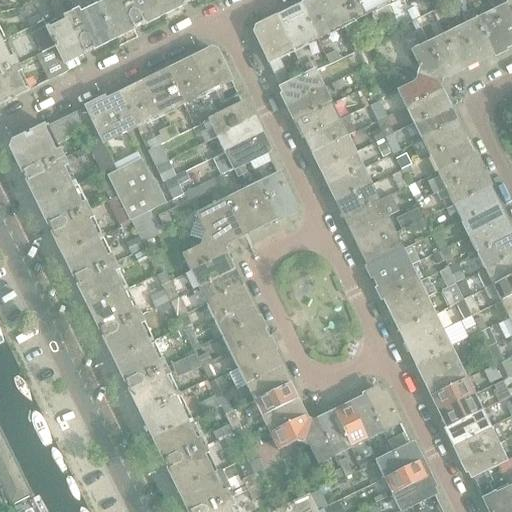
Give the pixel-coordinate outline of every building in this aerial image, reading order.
[(162,17),(154,0),(110,0),(96,7),(113,41),(162,17)] [(196,0),(154,0),(162,17),(196,0)] [(339,27),(326,0),(312,0),(300,6),(317,41),(329,35),(327,32),(339,27)] [(366,17),(357,0),(326,0),(339,27),(353,21),(354,23),(366,17)] [(388,3),(385,0),(357,0),(366,17),(376,12),(375,10),(388,3)] [(492,55),(475,21),(471,13),(469,8),(465,0),(457,0),(455,1),(467,25),(459,28),(476,62),(492,55)] [(478,4),(475,0),(465,0),(469,8),(478,4)] [(51,18),(42,1),(34,5),(39,14),(42,20),(43,22),(51,18)] [(511,13),(508,5),(492,12),(509,46),(511,44),(511,13)] [(317,41),(300,6),(277,17),(293,49),(305,43),(306,45),(317,41)] [(113,41),(96,7),(80,14),(78,11),(62,18),(64,23),(47,31),(55,47),(64,65),(113,41)] [(415,8),(406,12),(411,22),(420,18),(415,8)] [(438,9),(432,12),(436,22),(442,19),(438,9)] [(509,46),(492,12),(475,21),(492,55),(493,54),(495,56),(503,52),(502,50),(509,46)] [(39,14),(26,21),(30,27),(42,20),(39,14)] [(293,49),(277,17),(255,28),(253,34),(268,63),(267,63),(268,65),(282,58),(280,55),(293,49)] [(415,20),(411,22),(421,44),(426,42),(415,20)] [(45,27),(32,34),(41,53),(55,47),(47,31),(45,27)] [(476,62),(459,28),(444,36),(460,70),(476,62)] [(460,70),(444,36),(427,44),(426,45),(443,78),(443,79),(460,70)] [(0,105),(37,87),(32,78),(20,83),(16,75),(20,73),(12,57),(8,58),(0,43),(0,105)] [(423,46),(422,47),(408,54),(416,70),(414,76),(438,84),(439,79),(440,79),(443,78),(426,45),(423,46)] [(68,72),(64,65),(55,47),(41,53),(39,55),(51,80),(68,72)] [(376,63),(369,48),(368,47),(356,53),(364,68),(376,63)] [(214,89),(230,81),(216,52),(210,50),(190,60),(206,93),(205,93),(217,117),(242,104),(238,96),(221,104),(217,98),(218,97),(214,89)] [(340,60),(336,52),(325,57),(329,65),(340,60)] [(206,93),(190,60),(166,72),(183,107),(193,102),(192,100),(205,93),(206,93)] [(311,74),(306,65),(300,68),(304,77),(311,74)] [(283,67),(272,72),(280,90),(281,90),(291,84),(283,67)] [(183,107),(166,72),(143,83),(160,116),(171,110),(172,112),(183,107)] [(323,89),(314,72),(311,74),(304,77),(291,84),(281,90),(283,96),(281,97),(286,106),(288,104),(289,106),(323,89)] [(402,109),(438,92),(436,88),(438,84),(414,76),(411,85),(395,93),(402,109)] [(345,87),(341,80),(331,85),(334,92),(345,87)] [(160,116),(143,83),(120,95),(138,130),(148,124),(147,122),(160,116)] [(296,122),(331,105),(323,89),(289,106),(291,112),(289,113),(294,122),(296,121),(296,122)] [(448,109),(439,92),(439,91),(438,92),(402,109),(411,126),(448,109)] [(127,134),(138,130),(120,95),(104,102),(103,99),(84,109),(93,128),(94,127),(101,141),(103,146),(127,134)] [(387,118),(379,102),(369,107),(377,122),(387,118)] [(207,143),(250,121),(250,120),(252,119),(248,110),(246,112),(242,104),(217,117),(215,118),(206,122),(201,125),(205,131),(199,134),(204,144),(207,143)] [(304,137),(338,121),(331,105),(296,122),(299,128),(297,129),(301,138),(304,137)] [(72,188),(63,170),(67,168),(60,151),(55,153),(52,148),(83,133),(90,146),(88,147),(101,141),(94,127),(93,128),(84,109),(43,129),(11,144),(9,150),(36,205),(72,188)] [(419,142),(455,125),(448,109),(411,126),(419,142)] [(312,154),(347,137),(355,134),(355,133),(347,117),(338,121),(304,137),(312,154)] [(222,155),(258,136),(260,135),(256,127),(254,128),(250,121),(207,143),(214,158),(222,154),(222,155)] [(393,134),(390,128),(385,126),(383,127),(380,121),(376,123),(384,139),(393,134)] [(179,136),(173,125),(165,129),(171,140),(179,136)] [(427,158),(463,141),(455,125),(419,142),(427,158)] [(171,140),(165,129),(158,133),(163,144),(171,140)] [(384,139),(379,129),(371,133),(376,143),(384,139)] [(266,154),(266,152),(268,151),(264,143),(261,144),(258,136),(222,155),(230,171),(266,154)] [(320,171),(355,154),(347,137),(312,154),(320,171)] [(111,162),(103,146),(101,141),(88,147),(101,174),(104,172),(113,168),(112,166),(113,165),(111,162)] [(394,141),(387,144),(392,154),(399,151),(394,141)] [(435,174),(471,156),(463,141),(427,158),(435,174)] [(385,145),(378,149),(382,158),(390,154),(385,145)] [(168,162),(160,146),(147,152),(155,169),(168,162)] [(85,156),(82,150),(74,154),(77,160),(85,156)] [(166,204),(157,186),(155,183),(136,153),(113,165),(112,166),(113,168),(104,172),(106,177),(109,183),(117,197),(129,222),(146,214),(166,204)] [(328,187),(363,170),(355,154),(320,171),(328,187)] [(436,194),(479,173),(476,166),(478,165),(474,157),(472,158),(471,156),(435,174),(437,178),(427,183),(433,195),(436,194)] [(410,167),(406,160),(396,164),(400,172),(408,168),(410,167)] [(175,177),(168,162),(155,169),(162,184),(164,183),(175,177)] [(243,165),(233,170),(236,177),(246,172),(243,165)] [(412,174),(408,168),(400,172),(403,178),(412,174)] [(219,184),(235,176),(232,170),(216,178),(219,184)] [(343,199),(371,186),(363,170),(328,187),(336,203),(343,199)] [(178,187),(189,181),(185,172),(175,177),(164,183),(172,201),(183,196),(178,187)] [(407,188),(399,173),(391,177),(398,192),(407,188)] [(451,208),(488,190),(486,188),(488,186),(484,178),(482,179),(479,173),(436,194),(440,201),(446,198),(451,207),(451,208)] [(292,206),(279,179),(277,175),(260,184),(277,219),(278,221),(290,215),(287,209),(292,206)] [(204,192),(219,184),(216,178),(201,186),(204,192)] [(117,197),(109,183),(102,186),(109,201),(117,197)] [(277,219),(260,184),(243,192),(261,226),(277,219)] [(423,201),(414,185),(408,188),(416,204),(423,201)] [(188,202),(204,193),(204,192),(201,186),(184,194),(188,202)] [(344,219),(379,202),(371,186),(343,199),(336,203),(344,219)] [(97,240),(89,223),(94,220),(85,204),(80,206),(72,188),(36,205),(62,257),(97,240)] [(459,223),(495,205),(488,190),(451,208),(451,207),(445,210),(448,217),(454,214),(459,223)] [(261,226),(243,192),(227,200),(244,235),(261,226)] [(130,224),(129,222),(117,197),(109,201),(106,202),(119,227),(120,226),(121,228),(130,224)] [(387,218),(383,210),(392,206),(388,198),(379,202),(344,219),(352,235),(387,218)] [(244,235),(227,200),(194,216),(195,218),(189,236),(201,240),(223,248),(224,243),(228,242),(244,235)] [(466,238),(502,221),(495,205),(459,223),(466,238)] [(427,210),(421,213),(423,219),(430,216),(427,210)] [(158,236),(146,214),(129,222),(130,224),(131,223),(141,244),(158,236)] [(359,251),(394,234),(387,218),(352,235),(359,251)] [(474,255),(511,238),(502,221),(466,238),(474,255)] [(430,237),(425,225),(417,229),(422,240),(430,237)] [(444,238),(441,232),(432,237),(434,243),(444,238)] [(367,267),(408,247),(404,240),(398,243),(394,234),(359,251),(367,267)] [(143,250),(141,245),(138,238),(125,244),(131,256),(143,250)] [(482,271),(511,256),(511,240),(511,238),(474,255),(482,271)] [(119,273),(111,256),(106,258),(97,240),(62,257),(88,310),(122,293),(114,275),(119,273)] [(188,273),(224,256),(224,255),(223,256),(221,252),(223,248),(201,240),(199,247),(179,256),(188,273)] [(375,283),(418,263),(410,246),(408,247),(367,267),(368,268),(366,269),(370,278),(372,277),(375,283)] [(454,264),(446,249),(440,252),(444,261),(447,267),(454,264)] [(149,263),(144,251),(133,256),(139,268),(149,263)] [(444,261),(440,252),(432,256),(437,265),(444,261)] [(232,273),(224,256),(188,273),(196,289),(232,273)] [(484,291),(511,277),(511,256),(482,271),(476,275),(484,291)] [(384,300),(419,283),(426,280),(418,263),(375,283),(379,290),(376,291),(381,300),(383,298),(384,300)] [(464,280),(457,265),(448,268),(455,284),(464,280)] [(455,285),(447,269),(439,273),(446,288),(454,285),(455,285)] [(169,283),(164,273),(156,277),(161,287),(169,283)] [(204,305),(240,288),(232,273),(196,289),(204,305)] [(498,303),(511,296),(511,277),(484,291),(488,301),(495,297),(498,303)] [(471,295),(464,282),(457,286),(463,299),(471,295)] [(177,298),(169,283),(161,287),(169,302),(177,298)] [(392,316),(426,300),(419,283),(384,300),(392,316)] [(446,288),(441,291),(449,308),(454,305),(463,301),(455,285),(454,285),(446,288)] [(212,322),(248,305),(240,288),(204,305),(212,322)] [(168,303),(162,291),(148,298),(153,307),(148,309),(150,312),(156,309),(168,303)] [(140,317),(136,309),(132,311),(122,293),(88,310),(113,362),(148,344),(139,327),(144,325),(140,317)] [(506,320),(511,317),(511,296),(498,303),(506,320)] [(479,313),(471,297),(463,301),(470,317),(479,313)] [(188,314),(180,298),(169,303),(177,319),(188,314)] [(399,331),(434,314),(426,300),(392,316),(399,331)] [(470,317),(463,301),(454,305),(462,321),(470,317)] [(159,314),(171,309),(168,303),(156,309),(159,314)] [(219,338),(255,320),(248,305),(212,322),(219,338)] [(442,331),(434,314),(399,331),(407,348),(442,331)] [(192,327),(186,316),(178,320),(183,331),(192,327)] [(478,333),(471,318),(461,323),(465,331),(463,332),(466,339),(478,333)] [(487,329),(481,318),(473,322),(479,334),(487,329)] [(227,354),(264,337),(260,330),(263,329),(259,320),(256,321),(255,320),(219,338),(227,354)] [(489,329),(487,329),(479,334),(486,349),(495,345),(496,344),(489,329)] [(199,348),(191,331),(184,335),(192,351),(199,348)] [(415,365),(450,348),(442,331),(407,348),(415,365)] [(235,370),(272,353),(271,351),(273,350),(269,342),(267,343),(264,337),(227,354),(235,370)] [(170,378),(162,361),(157,363),(148,344),(113,362),(139,414),(173,396),(165,380),(170,378)] [(503,362),(495,345),(486,349),(495,366),(503,362)] [(423,381),(458,364),(450,348),(415,365),(423,381)] [(211,362),(207,353),(197,358),(201,367),(211,362)] [(243,387),(280,369),(272,353),(235,370),(236,371),(228,375),(236,391),(243,387)] [(195,355),(183,360),(188,374),(200,368),(196,359),(195,355)] [(511,376),(511,370),(507,360),(503,362),(495,366),(500,378),(502,382),(510,378),(511,376)] [(216,379),(209,364),(202,368),(209,382),(216,379)] [(431,397),(466,380),(458,364),(423,381),(431,397)] [(500,378),(495,366),(484,372),(489,383),(500,378)] [(251,403),(288,385),(280,369),(243,387),(251,403)] [(511,395),(511,382),(510,378),(502,382),(510,397),(511,395)] [(227,394),(219,379),(209,384),(215,396),(217,399),(224,395),(227,394)] [(438,412),(473,395),(466,380),(431,397),(438,412)] [(502,382),(493,386),(495,391),(500,401),(510,397),(502,382)] [(259,419),(295,401),(288,385),(251,403),(259,419)] [(397,421),(386,397),(384,394),(379,396),(376,390),(364,396),(365,398),(383,434),(400,425),(398,421),(397,421)] [(224,395),(217,399),(220,406),(225,416),(232,412),(224,395)] [(446,428),(481,411),(473,395),(438,412),(446,428)] [(187,424),(174,397),(173,396),(139,414),(152,441),(187,424)] [(220,406),(217,399),(215,396),(198,405),(203,415),(220,406)] [(383,434),(365,398),(349,406),(367,441),(383,434)] [(267,435),(303,418),(304,418),(295,401),(259,419),(267,435)] [(367,441),(349,406),(333,414),(350,449),(367,441)] [(455,445),(498,424),(489,407),(481,411),(446,428),(447,430),(445,431),(449,440),(452,439),(455,445)] [(241,428),(233,412),(232,412),(225,416),(233,432),(240,429),(241,428)] [(350,449),(333,414),(316,422),(317,423),(334,457),(343,453),(350,449)] [(301,445),(309,423),(304,422),(303,418),(267,435),(276,452),(295,443),(301,445)] [(334,457),(317,423),(313,425),(309,423),(301,445),(307,447),(316,465),(334,457)] [(212,474),(204,459),(208,456),(200,439),(196,441),(187,424),(152,441),(177,491),(212,474)] [(497,443),(505,439),(498,424),(455,445),(455,446),(453,447),(457,456),(459,455),(462,460),(497,443)] [(216,441),(232,433),(228,425),(212,433),(216,441)] [(248,445),(240,429),(233,432),(241,448),(248,445)] [(0,430),(0,494),(7,509),(32,497),(0,430)] [(418,462),(415,456),(417,455),(413,447),(410,448),(410,446),(404,433),(387,442),(393,454),(374,463),(382,480),(418,462)] [(235,442),(231,435),(224,438),(228,446),(235,442)] [(506,461),(497,443),(462,460),(463,462),(461,463),(465,472),(467,471),(471,478),(487,470),(506,461)] [(257,459),(249,445),(241,449),(249,463),(257,459)] [(371,466),(367,457),(357,462),(361,471),(371,466)] [(506,461),(498,465),(503,477),(511,472),(511,464),(510,459),(506,461)] [(350,476),(343,461),(338,463),(345,478),(350,476)] [(390,496),(426,479),(423,472),(425,471),(420,463),(418,464),(418,462),(382,480),(390,496)] [(344,478),(339,469),(324,477),(329,486),(344,478)] [(511,511),(511,497),(509,490),(497,496),(495,493),(493,494),(488,484),(492,482),(487,470),(471,478),(482,501),(483,501),(487,511),(511,511)] [(230,511),(234,509),(226,492),(222,494),(212,474),(177,491),(186,511),(230,511)] [(259,486),(254,475),(242,481),(247,491),(259,486)] [(401,511),(410,508),(434,496),(430,489),(433,488),(428,479),(426,480),(426,479),(390,496),(396,508),(388,511),(401,511)] [(264,496),(259,486),(247,491),(252,502),(264,496)] [(319,490),(309,495),(316,511),(323,511),(322,510),(327,507),(327,506),(319,490)] [(375,504),(386,498),(384,494),(373,499),(375,504)] [(316,511),(309,495),(308,495),(299,499),(290,504),(273,511),(316,511)] [(342,511),(337,502),(327,507),(322,510),(323,511),(342,511)]
